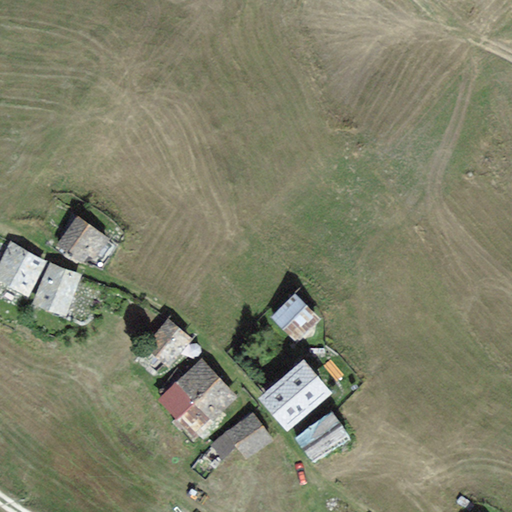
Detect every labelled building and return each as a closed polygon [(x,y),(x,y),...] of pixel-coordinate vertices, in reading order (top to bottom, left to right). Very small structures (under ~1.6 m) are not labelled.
[(110,240),(79,216),(57,244),(88,269),(110,240)] [(48,263),(9,243),(0,260),(0,286),(29,301),(48,263)] [(84,278),(51,264),(33,304),(67,319),(84,278)] [(324,323),(297,295),(272,318),(299,347),(324,323)] [(195,344),(168,322),(146,351),(170,372),(195,344)] [(337,398),(307,362),(263,398),(293,434),(337,398)] [(242,401),(204,363),(161,406),(199,444),(242,401)] [(354,442),(334,416),(301,440),(320,467),(354,442)] [(275,446),(257,417),(229,435),(247,464),(275,446)]
